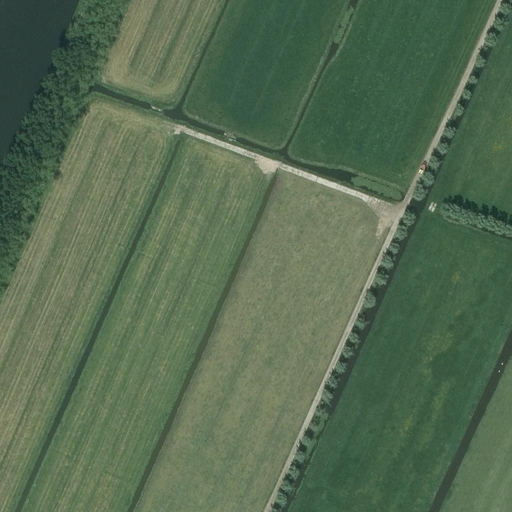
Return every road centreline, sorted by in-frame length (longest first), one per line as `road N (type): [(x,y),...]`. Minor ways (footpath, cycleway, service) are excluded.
road 1 (track): [(266,511),(505,0)]
road 2 (unclassified): [(0,223),(93,0)]
road 3 (track): [(400,212),(281,166)]
